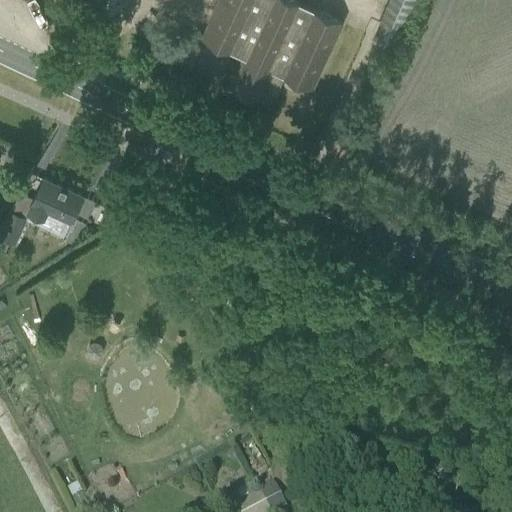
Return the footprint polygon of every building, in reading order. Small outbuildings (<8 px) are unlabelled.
[(294,0),(219,0),(203,35),(245,54),(231,85),(271,103),(285,73),(312,86),(321,68),(342,22),(294,0)] [(388,0),(374,34),(395,43),(413,0),(388,0)] [(0,228),(0,235),(15,243),(28,214),(43,221),(48,209),(71,220),(83,194),(44,176),(34,197),(19,190),(11,208),(10,208),(0,228)] [(246,261),(275,275),(285,253),(256,240),(246,261)] [(89,344),(86,350),(89,356),(95,358),(101,355),(104,349),(101,343),(95,341),(89,344)] [(229,450),(226,458),(231,460),(235,452),(229,450)] [(224,511),(283,511),(273,491),(262,497),(260,493),(224,511)]
